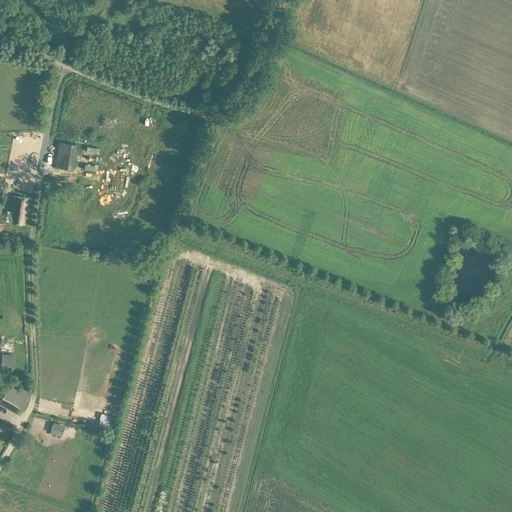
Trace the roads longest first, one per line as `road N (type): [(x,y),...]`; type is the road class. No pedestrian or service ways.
road 1 (track): [(0,462),(35,383),(32,235),(62,63)]
road 2 (unclassified): [(282,0),(249,81),(217,108),(169,105),(0,39)]
